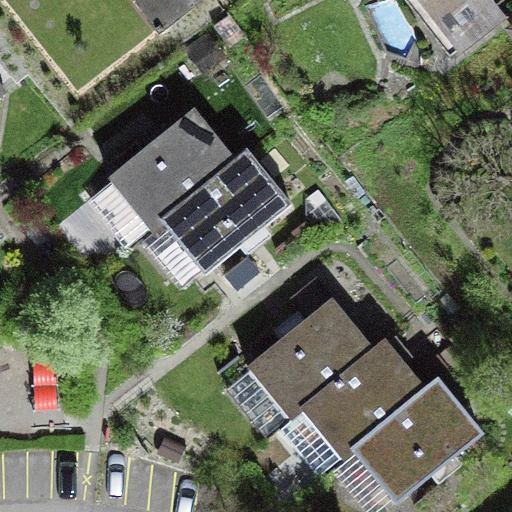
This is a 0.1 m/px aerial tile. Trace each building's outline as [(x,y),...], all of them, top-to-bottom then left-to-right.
[(420,0),(457,47),(498,16),(485,0),(420,0)] [(194,121),(109,191),(151,241),(163,232),(236,171),(194,121)] [(163,232),(204,286),(290,217),(247,161),(236,171),(163,232)] [(331,312),(245,382),(284,431),(301,419),(371,362),(331,312)] [(426,403),(384,351),(371,362),(301,419),(343,470),(360,457),(426,403)] [(406,511),(483,449),(439,392),(426,403),(360,457),(402,511),(406,511)]
